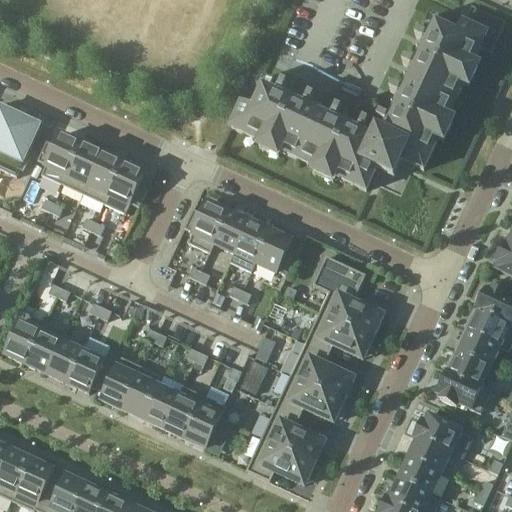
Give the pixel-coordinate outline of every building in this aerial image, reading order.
[(423,172),(438,142),(438,140),(433,137),(440,122),(446,124),(464,85),(458,83),(466,67),(471,70),(480,50),(491,55),(505,25),(472,9),(458,39),(437,29),(386,139),(377,135),(373,144),(264,93),(254,114),(242,108),(231,131),(264,146),(266,140),(282,148),(279,153),(318,171),(321,166),(336,173),(334,178),(366,193),(376,172),(394,180),(402,162),(423,172)] [(426,39),(418,35),(415,40),(424,44),(426,39)] [(413,66),(405,62),(403,67),(411,71),(413,66)] [(282,85),(278,93),(283,96),(287,87),(282,85)] [(390,95),(398,98),(398,99),(401,93),(392,90),(390,95)] [(309,98),(305,106),(310,108),(314,100),(309,98)] [(0,108),(0,172),(17,180),(41,128),(0,108)] [(336,110),(333,118),(332,119),(338,121),(341,113),(336,110)] [(388,121),(388,120),(380,117),(377,122),(386,126),(388,121)] [(363,123),(360,131),(365,134),(369,125),(363,123)] [(63,189),(82,147),(61,137),(55,149),(47,145),(38,164),(46,168),(41,179),(63,189)] [(83,198),(103,156),(82,147),(63,189),(83,198)] [(104,208),(123,166),(103,156),(83,198),(104,208)] [(145,176),(123,166),(104,208),(126,218),(131,207),(139,211),(148,192),(140,188),(145,176)] [(50,216),(54,207),(45,202),(41,211),(50,216)] [(210,257),(229,215),(208,205),(202,217),(193,213),(185,232),(193,236),(188,247),(210,257)] [(63,211),(54,207),(50,216),(59,220),(63,211)] [(230,266),(250,224),(229,215),(210,257),(214,248),(234,257),(230,266)] [(92,235),(96,226),(87,222),(83,231),(92,235)] [(251,276),(270,234),(250,224),(230,266),(251,276)] [(105,230),(96,226),(92,235),(100,239),(105,230)] [(292,244),(270,234),(251,276),(252,276),(256,267),(277,277),(278,275),(286,279),(295,260),(286,256),(292,244)] [(511,278),(511,251),(504,247),(496,263),(500,265),(497,272),(511,278)] [(366,278),(326,260),(313,289),(329,296),(320,316),(374,341),(382,325),(371,321),(374,314),(354,305),(366,278)] [(197,284),(201,275),(192,271),(188,280),(197,284)] [(210,279),(201,275),(197,284),(206,288),(210,279)] [(58,301),(62,292),(53,287),(49,297),(58,301)] [(238,303),(243,294),(234,290),(230,299),(238,303)] [(288,290),(284,299),(293,303),(297,294),(288,290)] [(511,330),(511,304),(506,301),(508,299),(491,291),(490,294),(486,292),(476,314),(511,330)] [(71,296),(62,292),(58,301),(66,305),(71,296)] [(252,298),(243,294),(238,303),(247,307),(252,298)] [(217,296),(209,312),(218,316),(225,299),(217,296)] [(139,306),(133,319),(140,322),(146,309),(139,306)] [(99,320),(103,311),(94,307),(90,316),(99,320)] [(112,315),(103,311),(99,320),(108,324),(112,315)] [(511,330),(476,314),(477,315),(467,335),(509,354),(511,347),(511,330)] [(26,368),(46,326),(24,316),(19,327),(16,325),(7,344),(11,346),(5,358),(26,368)] [(367,356),(374,341),(320,316),(305,347),(329,358),(333,348),(354,358),(357,352),(367,356)] [(257,320),(253,331),(261,334),(265,324),(257,320)] [(47,377),(67,336),(46,326),(26,368),(47,377)] [(154,346),(158,337),(149,332),(145,341),(154,346)] [(491,370),(500,351),(509,355),(509,354),(467,335),(458,355),(499,375),(500,374),(491,370)] [(68,387),(83,354),(63,345),(67,336),(47,377),(68,387)] [(258,358),(269,363),(277,341),(266,336),(258,358)] [(167,341),(158,337),(154,346),(163,350),(167,341)] [(324,368),(329,358),(305,347),(291,379),(345,404),(352,389),(342,384),(345,377),(324,368)] [(195,365),(200,356),(191,352),(186,361),(195,365)] [(98,393),(114,360),(113,360),(109,369),(104,366),(104,365),(83,354),(68,387),(89,397),(92,391),(98,393)] [(490,395),(499,375),(458,355),(449,375),(448,375),(447,376),(491,396),(491,395),(490,395)] [(204,369),(208,360),(200,356),(195,365),(204,369)] [(123,413),(142,371),(121,361),(120,363),(114,360),(98,393),(104,396),(101,403),(123,413)] [(143,422),(159,390),(139,380),(143,371),(142,371),(123,413),(143,422)] [(229,380),(238,385),(242,376),(233,371),(229,380)] [(481,417),(491,396),(447,376),(437,397),(441,399),(440,402),(456,409),(458,407),(481,417)] [(247,377),(241,391),(256,398),(262,384),(247,377)] [(338,419),(345,404),(291,379),(276,410),(300,421),(304,411),(325,421),(328,415),(338,419)] [(164,432),(183,390),(179,399),(159,390),(143,422),(164,432)] [(185,442),(204,400),(183,390),(164,432),(185,442)] [(206,452),(226,410),(204,400),(185,442),(206,452)] [(295,431),(300,421),(276,410),(261,442),(316,467),(323,452),(313,447),(316,441),(295,431)] [(463,462),(474,439),(428,419),(425,425),(422,424),(414,440),(463,462)] [(441,477),(450,457),(463,463),(463,462),(414,440),(418,442),(408,462),(441,477)] [(309,482),(316,467),(261,442),(246,474),(270,485),(275,475),(296,484),(299,478),(309,482)] [(0,479),(12,454),(0,448),(0,479)] [(0,498),(13,505),(32,463),(12,454),(0,479),(0,498)] [(432,497),(441,477),(408,462),(399,483),(440,502),(441,501),(432,497)] [(54,473),(32,463),(13,505),(28,511),(43,511),(57,483),(51,480),(54,473)] [(498,478),(503,467),(494,463),(489,474),(498,478)] [(76,511),(88,489),(66,479),(63,485),(57,483),(43,511),(76,511)] [(408,511),(435,511),(440,502),(399,483),(390,502),(386,501),(408,511)] [(489,498),(493,488),(484,484),(479,494),(489,498)] [(102,511),(108,498),(88,489),(76,511),(102,511)] [(483,510),(489,498),(479,494),(474,505),(483,510)] [(127,511),(129,508),(108,498),(102,511),(127,511)] [(408,511),(386,501),(380,511),(408,511)]
